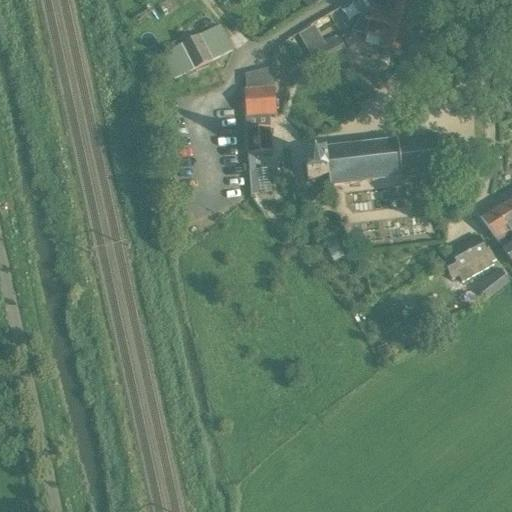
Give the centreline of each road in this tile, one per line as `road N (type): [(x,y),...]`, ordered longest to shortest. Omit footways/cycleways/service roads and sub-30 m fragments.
road 1 (unclassified): [(55,511),(0,254)]
road 2 (residential): [(230,66),(341,0)]
